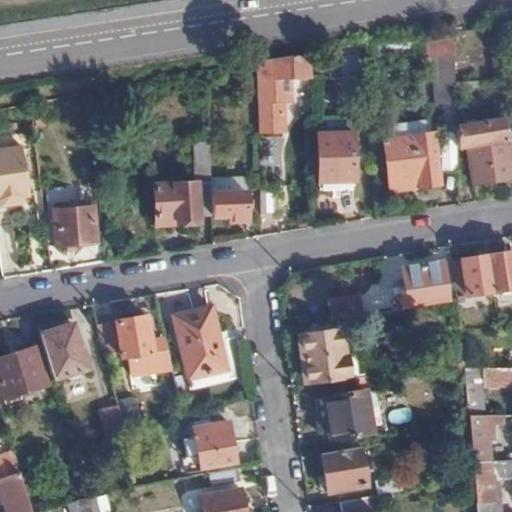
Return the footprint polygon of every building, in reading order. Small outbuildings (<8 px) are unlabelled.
[(455,49),(454,33),(453,33),(428,35),(428,52),(440,50),(455,49)] [(456,80),(455,49),(440,50),(441,87),(456,85),(456,80)] [(310,56),(291,56),(272,59),(271,66),(259,66),(259,94),(261,95),(261,131),(285,131),(286,102),(293,102),(292,77),(311,77),(310,56)] [(493,78),(475,79),(475,91),(493,89),(493,78)] [(441,104),(456,104),(456,85),(441,87),(441,104)] [(457,131),(457,128),(456,104),(441,104),(442,131),(457,131)] [(486,143),(504,140),(500,119),(481,120),(481,125),(457,128),(457,131),(457,147),(465,146),(486,143)] [(381,139),(387,183),(414,180),(416,187),(439,185),(433,133),(381,139)] [(353,181),(352,134),(317,135),(318,181),(353,181)] [(510,177),(504,140),(486,143),(489,159),(468,162),(471,184),(510,177)] [(489,159),(486,143),(465,146),(468,162),(489,159)] [(209,193),(208,145),(194,146),(195,185),(150,186),(151,219),(170,219),(170,225),(198,224),(197,216),(210,216),(209,193)] [(20,146),(0,149),(0,205),(12,204),(15,197),(19,197),(28,195),(20,146)] [(414,180),(387,183),(388,191),(416,187),(414,180)] [(244,192),(209,193),(210,216),(227,216),(227,221),(245,220),(244,192)] [(276,193),(259,193),(260,219),(276,218),(276,193)] [(95,242),(92,208),(53,211),(56,245),(95,242)] [(170,219),(151,219),(151,229),(170,228),(170,225),(170,219)] [(511,256),(511,251),(486,255),(489,292),(508,289),(509,294),(511,293),(511,256)] [(489,292),(486,255),(449,261),(453,289),(454,294),(454,297),(464,295),(466,301),(471,301),(470,294),(489,292)] [(453,289),(449,261),(402,268),(406,292),(401,293),(402,310),(448,302),(447,290),(453,289)] [(328,299),(332,321),(356,317),(363,316),(360,294),(328,299)] [(223,360),(211,306),(172,314),(184,369),(223,360)] [(150,341),(145,315),(114,322),(121,357),(127,356),(130,374),(170,366),(164,339),(150,341)] [(73,323),(39,334),(52,378),(66,373),(67,376),(78,373),(77,371),(88,368),(82,345),(79,346),(73,323)] [(342,352),(338,329),(301,335),(307,380),(358,373),(356,350),(342,352)] [(45,384),(34,347),(0,356),(0,386),(3,397),(45,384)] [(465,414),(486,414),(483,386),(498,385),(497,369),(461,370),(465,414)] [(511,384),(511,369),(497,369),(498,385),(511,384)] [(369,375),(352,378),(353,388),(371,385),(369,375)] [(371,431),(363,390),(326,397),(332,438),(371,431)] [(124,435),(116,404),(99,410),(106,440),(124,435)] [(470,463),(490,461),(486,414),(465,414),(466,428),(468,441),(470,463)] [(234,460),(227,420),(191,426),(192,434),(182,436),(185,455),(196,453),(198,466),(234,460)] [(466,428),(443,432),(445,445),(468,441),(466,428)] [(361,446),(323,453),(331,492),(367,485),(361,446)] [(0,478),(19,471),(13,454),(0,458),(0,478)] [(491,511),(491,500),(493,500),(490,461),(470,463),(472,480),(474,511),(491,511)] [(237,482),(235,468),(209,473),(211,486),(237,482)] [(0,488),(7,511),(31,511),(19,471),(0,478),(0,488)] [(133,473),(124,475),(127,487),(136,485),(133,473)] [(378,483),(380,495),(402,491),(400,479),(378,483)] [(244,511),(240,488),(203,494),(206,511),(244,511)] [(68,500),(71,511),(101,511),(96,492),(88,493),(68,500)] [(378,511),(376,496),(343,501),(344,511),(378,511)]
